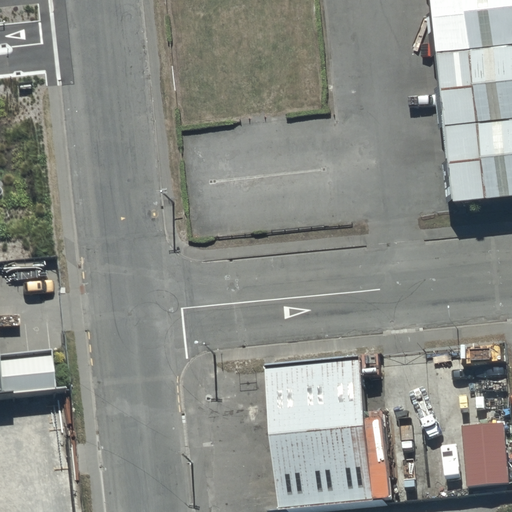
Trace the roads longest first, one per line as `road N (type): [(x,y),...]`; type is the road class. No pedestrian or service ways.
road 1 (unclassified): [(138,321),(511,280)]
road 2 (unclassified): [(101,0),(138,321)]
road 3 (unclassified): [(138,321),(155,511)]
